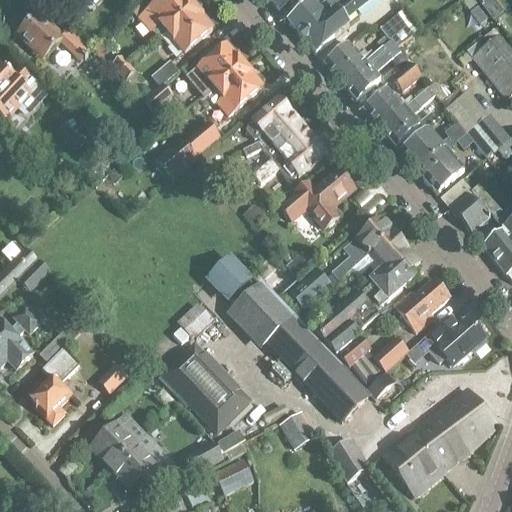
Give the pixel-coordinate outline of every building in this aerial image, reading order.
[(44,62),(59,45),(80,65),(83,61),(84,62),(88,59),(87,58),(92,52),(93,51),(71,30),(59,41),(48,31),(51,27),(39,16),(32,0),(17,0),(28,25),(17,37),(44,62)] [(76,0),(85,8),(92,0),(76,0)] [(150,36),(151,34),(158,43),(165,36),(194,12),(186,3),(186,0),(163,0),(138,22),(150,36)] [(265,0),(278,15),(295,0),(265,0)] [(311,3),(286,24),(300,40),(337,9),(349,0),(331,0),(327,3),(317,10),(311,3)] [(349,0),(337,9),(300,40),(314,57),(348,28),(345,24),(375,0),(349,0)] [(60,14),(75,28),(85,17),(71,3),(60,14)] [(487,23),(477,10),(469,17),(479,29),(487,23)] [(202,21),(194,12),(165,36),(183,57),(211,32),(211,27),(206,21),(202,21)] [(380,32),(385,39),(391,44),(397,52),(419,33),(403,13),(380,32)] [(511,99),(511,53),(500,39),(499,40),(494,33),(467,55),(472,61),(472,62),(506,104),(511,99)] [(4,37),(0,40),(0,47),(9,57),(16,50),(4,37)] [(390,45),(391,44),(385,39),(377,46),(381,52),(390,45)] [(104,41),(93,51),(92,52),(101,62),(113,51),(104,41)] [(324,68),(340,86),(373,56),(371,54),(368,57),(364,53),(358,58),(348,46),(324,68)] [(204,103),(209,99),(215,94),(244,70),(236,61),(236,56),(232,51),(227,50),(225,48),(222,51),(220,49),(214,48),(199,61),(199,66),(201,69),(197,73),(196,72),(186,81),(204,103)] [(378,61),(373,56),(340,86),(355,104),(379,83),(371,73),(377,68),(374,64),(378,61)] [(116,79),(118,77),(129,68),(122,60),(109,71),(116,79)] [(394,76),(391,80),(391,81),(409,65),(404,60),(390,71),(394,76)] [(151,81),(160,91),(163,88),(179,75),(170,65),(151,81)] [(422,81),(409,65),(391,81),(393,83),(392,84),(403,97),(422,81)] [(0,66),(0,118),(5,123),(40,86),(21,68),(12,77),(0,66)] [(136,76),(129,68),(118,77),(125,85),(136,76)] [(251,79),(244,70),(215,94),(209,99),(227,120),(261,90),(260,89),(260,84),(257,80),(251,79)] [(173,99),(163,88),(160,91),(142,106),(152,118),(173,99)] [(413,102),(379,131),(395,150),(418,130),(422,134),(437,122),(432,117),(419,128),(412,120),(436,99),(428,90),(414,103),(413,102)] [(445,113),(457,128),(464,136),(473,146),(486,161),(497,152),(505,163),(511,157),(511,158),(511,141),(506,147),(505,146),(508,143),(467,94),(463,97),(458,91),(440,106),(445,113)] [(388,92),(363,113),(379,131),(413,102),(410,99),(405,104),(401,101),(398,104),(388,92)] [(258,146),(262,153),(263,154),(282,136),(277,130),(277,126),(289,115),(277,101),(250,125),(251,127),(248,130),(246,134),(254,144),(258,143),(258,146)] [(83,107),(74,115),(88,130),(97,121),(83,107)] [(282,136),(263,154),(270,161),(277,156),(290,145),(295,152),(301,152),(312,142),(293,120),(289,115),(277,126),(277,130),(282,136)] [(198,163),(196,161),(220,141),(208,127),(184,147),(180,143),(155,164),(173,185),(198,163)] [(427,133),(401,157),(419,177),(445,153),(444,152),(448,149),(451,152),(456,148),(456,147),(457,146),(455,143),(464,136),(457,128),(446,137),(449,141),(441,148),(427,133)] [(455,143),(457,146),(464,154),(473,146),(464,136),(455,143)] [(324,156),(312,142),(301,152),(295,152),(290,145),(277,156),(270,161),(273,165),(291,186),(324,156)] [(46,172),(57,160),(41,146),(31,158),(46,172)] [(262,153),(258,146),(243,153),(246,160),(262,153)] [(445,153),(419,177),(437,197),(463,173),(448,157),(451,153),(451,152),(448,149),(444,152),(445,153)] [(290,227),(307,212),(325,233),(338,222),(330,213),(355,192),(338,172),(313,194),(306,186),(293,197),(296,199),(279,214),(290,227)] [(107,180),(114,188),(122,181),(115,173),(107,180)] [(508,280),(511,285),(511,244),(488,215),(472,195),(472,194),(462,183),(441,202),(450,213),(472,238),(482,250),(507,281),(508,280)] [(488,215),(511,244),(511,223),(510,225),(478,189),(472,194),(472,195),(488,215)] [(258,211),(255,208),(242,219),(253,232),(269,218),(261,208),(258,211)] [(338,285),(353,272),(392,237),(379,222),(356,243),(342,253),(349,261),(331,277),(338,285)] [(370,270),(377,278),(406,253),(392,237),(353,272),(359,279),(370,270)] [(0,301),(17,284),(22,280),(37,265),(36,264),(37,263),(25,252),(0,276),(0,301)] [(406,253),(377,278),(374,281),(318,329),(313,334),(335,359),(359,338),(358,337),(378,318),(375,314),(405,288),(419,276),(415,271),(419,267),(406,253)] [(311,271),(300,257),(286,269),(297,283),(311,271)] [(37,265),(22,280),(34,292),(50,276),(38,264),(37,265)] [(229,268),(204,292),(229,317),(253,293),(229,268)] [(289,297),(302,311),(330,287),(318,272),(289,297)] [(448,303),(445,299),(449,296),(439,284),(435,288),(432,284),(413,300),(411,297),(393,312),(415,337),(432,322),(430,319),(448,303)] [(8,335),(12,338),(26,324),(28,326),(35,319),(25,309),(12,322),(16,327),(8,335)] [(31,358),(16,342),(24,334),(29,339),(42,327),(43,329),(51,321),(44,314),(37,320),(35,319),(28,326),(26,324),(12,338),(0,350),(0,349),(0,370),(6,365),(15,374),(31,358)] [(307,316),(297,323),(308,334),(310,336),(313,334),(318,329),(307,316)] [(307,335),(308,334),(297,323),(296,321),(288,329),(271,345),(267,348),(341,426),(367,401),(339,372),(341,370),(307,335)] [(452,370),(484,342),(466,322),(458,329),(457,328),(450,335),(443,327),(427,341),(452,370)] [(12,338),(8,335),(0,326),(0,349),(0,350),(12,338)] [(39,359),(48,368),(64,353),(72,345),(62,335),(39,359)] [(365,388),(382,374),(372,364),(373,363),(368,357),(371,354),(360,341),(337,360),(349,373),(351,371),(365,388)] [(372,364),(382,374),(385,378),(409,357),(396,342),(373,363),(372,364)] [(158,382),(218,445),(252,413),(192,350),(158,382)] [(53,430),(66,417),(60,410),(71,399),(60,388),(80,369),(64,353),(48,368),(42,375),(51,384),(30,404),(36,410),(35,411),(53,430)] [(128,381),(115,368),(97,386),(110,399),(128,381)] [(375,403),(394,387),(385,378),(367,393),(375,403)] [(129,384),(117,396),(129,406),(140,396),(129,384)] [(466,393),(424,427),(455,464),(464,459),(470,453),(496,429),(466,393)] [(111,424),(128,406),(117,396),(99,413),(111,424)] [(317,441),(302,416),(279,429),(294,455),(317,441)] [(88,452),(108,473),(110,470),(144,436),(125,417),(117,425),(88,452)] [(441,474),(455,464),(424,427),(383,461),(414,500),(443,476),(441,474)] [(245,444),(239,434),(218,446),(224,456),(245,444)] [(176,469),(144,436),(108,473),(129,494),(140,483),(150,494),(176,469)] [(369,472),(350,443),(326,458),(346,488),(369,472)] [(196,478),(227,461),(214,447),(187,462),(196,478)] [(225,456),(227,459),(230,464),(246,456),(242,448),(225,456)] [(254,485),(243,463),(213,477),(224,500),(254,485)]
